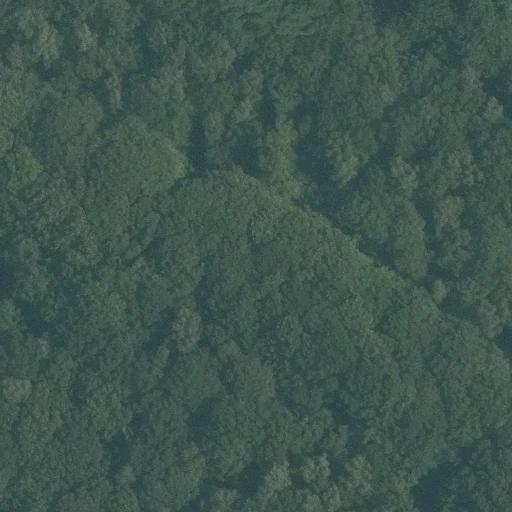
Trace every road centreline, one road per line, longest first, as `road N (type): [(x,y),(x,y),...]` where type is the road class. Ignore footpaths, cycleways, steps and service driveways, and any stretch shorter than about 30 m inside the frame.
road 1 (track): [(511,484),(381,369),(201,262)]
road 2 (track): [(201,262),(0,179)]
